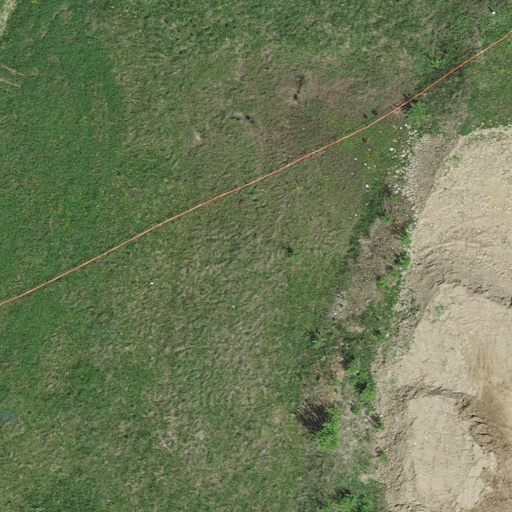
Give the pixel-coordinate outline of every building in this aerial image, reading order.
[(122,30),(3,0),(0,0),(0,268),(57,283),(122,30)] [(438,0),(338,0),(433,23),(438,0)] [(394,181),(266,148),(230,284),(359,317),(394,181)] [(0,506),(57,283),(0,268),(0,506)] [(308,511),(359,317),(230,284),(172,511),(308,511)]
